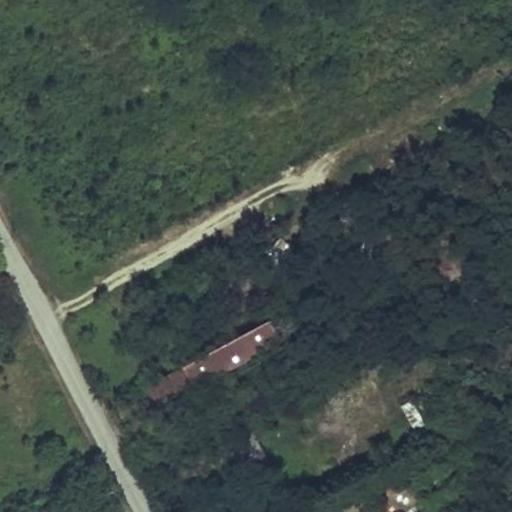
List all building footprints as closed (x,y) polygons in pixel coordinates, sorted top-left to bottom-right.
[(188,369),(198,387),(243,361),(248,365),(281,347),(280,347),(278,340),(282,338),(275,323),(188,369)] [(411,428),(423,423),(413,398),(401,403),(411,428)] [(223,450),(234,470),(248,463),(250,468),(269,459),(256,434),(223,450)] [(234,470),(238,480),(253,473),(250,468),(248,463),(234,470)] [(401,474),(411,494),(425,487),(415,467),(401,474)]
